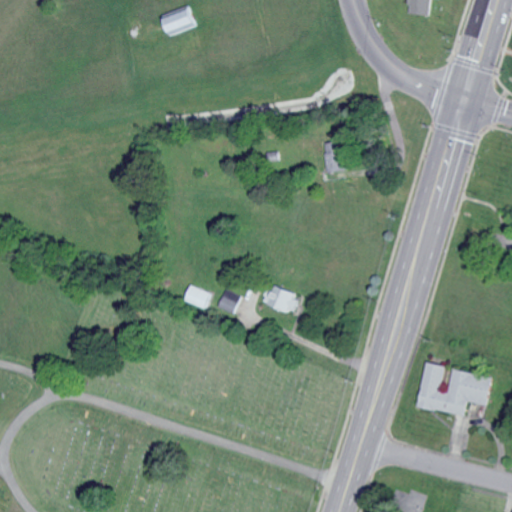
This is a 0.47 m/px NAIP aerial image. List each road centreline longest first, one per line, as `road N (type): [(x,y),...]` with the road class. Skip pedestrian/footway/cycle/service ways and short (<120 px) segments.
road 1 (secondary): [(335,511),(491,0)]
road 2 (residential): [(511,484),(359,443)]
road 3 (residential): [(463,97),(399,65),(370,31),(358,0)]
